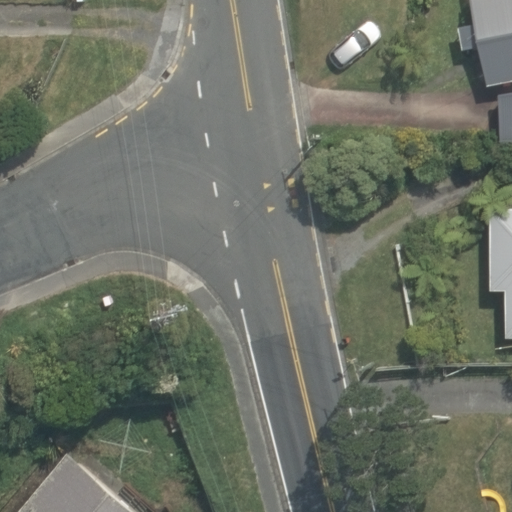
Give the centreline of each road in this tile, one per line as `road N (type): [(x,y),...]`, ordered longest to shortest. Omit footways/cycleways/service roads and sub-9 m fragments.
road 1 (residential): [(257,160),(340,511)]
road 2 (residential): [(0,238),(70,206),(257,160)]
road 3 (residential): [(232,0),(257,160)]
